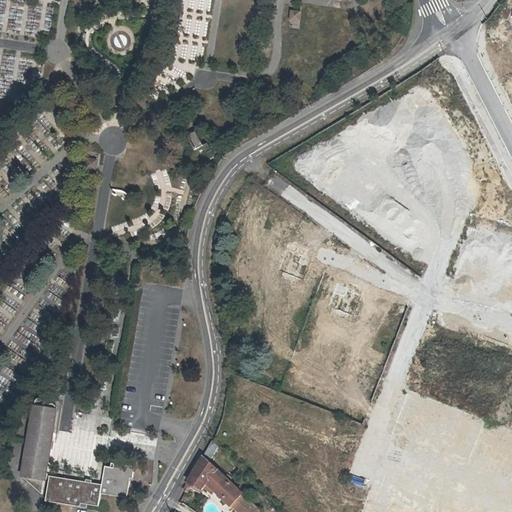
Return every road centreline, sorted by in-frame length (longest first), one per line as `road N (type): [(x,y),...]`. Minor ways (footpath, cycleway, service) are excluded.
road 1 (residential): [(454,35),(246,157),(225,178),(202,231),(198,264),(212,396),(154,511)]
road 2 (unknown): [(210,206),(478,312),(511,312)]
road 3 (unknown): [(433,294),(374,458)]
road 4 (unknown): [(511,511),(374,458)]
road 5 (unclassified): [(454,35),(511,142)]
